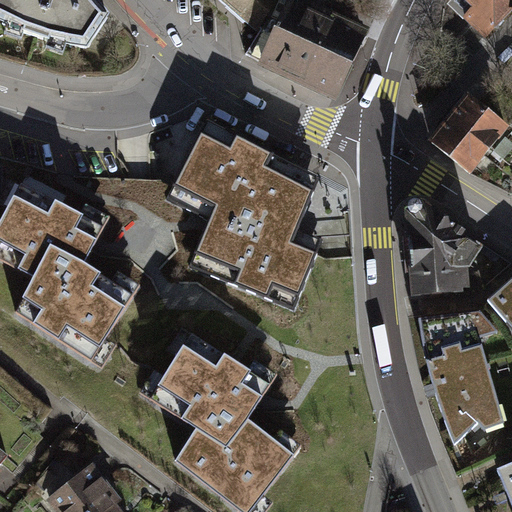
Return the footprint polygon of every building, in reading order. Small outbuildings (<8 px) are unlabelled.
[(0,0),(0,22),(88,50),(99,27),(77,0),(0,0)] [(220,0),(260,34),(279,0),(220,0)] [(263,65),(261,68),(338,104),(372,33),(300,0),(292,0),(291,4),(284,0),(279,0),(260,34),(247,56),(263,65)] [(511,11),(511,0),(453,0),(449,5),(457,12),(467,21),(466,22),(466,23),(485,41),(511,11)] [(507,130),(468,98),(431,143),(470,174),(507,130)] [(236,139),(207,124),(167,201),(209,222),(206,230),(190,268),(293,312),(317,255),(293,245),(319,181),(236,139)] [(92,362),(133,298),(83,266),(95,244),(103,229),(21,186),(0,224),(0,257),(33,279),(15,313),(92,362)] [(418,207),(412,205),(405,211),(404,217),(402,218),(409,304),(461,301),(460,296),(467,296),(466,278),(480,257),(472,253),(478,243),(418,207)] [(511,283),(485,307),(511,336),(511,283)] [(466,312),(417,316),(431,380),(454,439),(475,418),(484,427),(501,421),(487,372),(466,312)] [(176,462),(239,511),(251,511),(294,457),(247,421),(261,400),(270,386),(233,363),(192,336),(150,399),(197,429),(176,462)] [(511,452),(499,458),(508,479),(511,489),(511,452)] [(122,511),(97,477),(53,509),(55,511),(122,511)]
